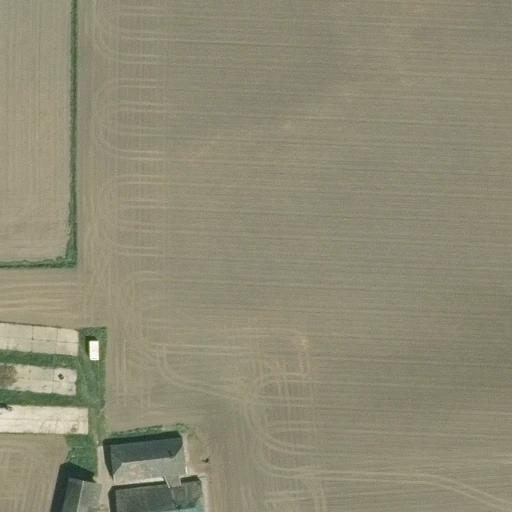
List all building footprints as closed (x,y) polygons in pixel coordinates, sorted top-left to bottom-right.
[(77,320),(0,312),(0,340),(11,341),(11,337),(75,344),(77,320)] [(68,371),(68,355),(0,353),(0,377),(51,378),(51,370),(68,371)] [(75,395),(75,417),(88,417),(88,395),(75,395)] [(118,511),(204,511),(201,483),(180,485),(178,475),(186,474),(182,438),(111,446),(115,482),(164,477),(170,486),(117,492),(118,511)] [(61,511),(97,511),(103,485),(69,478),(61,511)]
